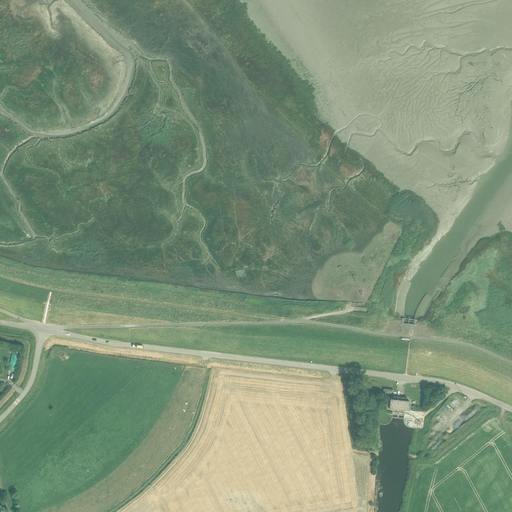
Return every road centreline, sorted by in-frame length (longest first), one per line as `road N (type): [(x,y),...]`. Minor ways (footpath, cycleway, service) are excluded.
road 1 (unclassified): [(511,409),(436,381),(42,329)]
road 2 (track): [(302,322),(0,277)]
